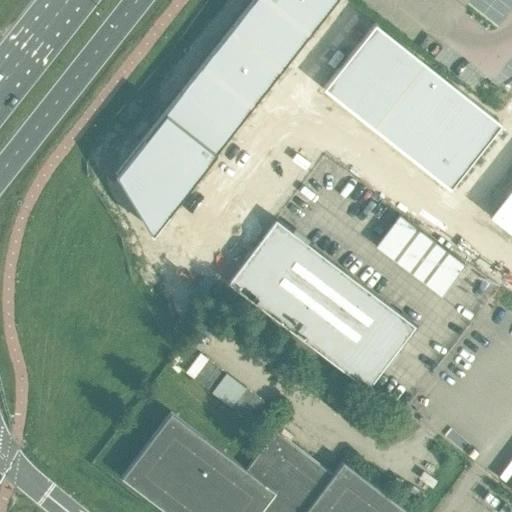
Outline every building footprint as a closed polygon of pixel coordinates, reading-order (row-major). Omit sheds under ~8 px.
[(272,0),(250,0),(230,26),(282,66),(285,63),(284,62),(295,48),(296,48),(300,43),(300,42),(310,30),(272,0)] [(272,0),(310,30),(320,17),(325,12),(324,12),(333,0),(272,0)] [(323,87),(326,89),(327,88),(340,97),(339,98),(342,100),(347,103),(347,104),(349,106),(400,42),(377,24),(378,24),(375,21),(323,87)] [(230,26),(202,62),(253,102),(263,89),(263,90),(268,84),(267,84),(278,70),(279,70),(282,66),(230,26)] [(400,42),(349,106),(352,108),(365,117),(364,118),(367,120),(372,123),(372,124),(374,126),(425,62),(402,44),(400,42)] [(202,62),(165,109),(216,149),(228,135),(227,134),(238,120),(239,120),(243,115),(253,102),(202,62)] [(425,62),(374,126),(377,128),(377,127),(390,137),(389,138),(392,140),(392,139),(397,143),(397,144),(399,146),(450,82),(428,64),(425,62)] [(450,82),(399,146),(402,148),(402,147),(415,157),(414,157),(417,160),(418,159),(422,163),(425,166),(475,102),(453,84),(450,82)] [(475,102),(425,166),(427,168),(428,167),(440,177),(439,177),(442,179),(443,179),(447,183),(446,184),(449,187),(500,122),(501,121),(498,119),(497,119),(478,104),(475,102)] [(163,110),(115,170),(146,220),(152,230),(162,218),(162,217),(164,214),(165,214),(169,209),(169,208),(180,194),(180,195),(184,190),(185,189),(184,188),(204,163),(205,164),(205,163),(209,158),(211,154),(212,155),(216,149),(165,109),(163,110)] [(490,210),(487,213),(489,214),(511,232),(511,184),(491,211),(490,210)] [(440,295),(464,264),(399,215),(376,245),(440,295)] [(399,312),(276,218),(228,282),(367,387),(385,363),(396,348),(399,349),(418,324),(400,311),(399,312)] [(410,511),(342,460),(332,473),(274,429),(244,468),(170,411),(120,476),(167,511),(410,511)]
